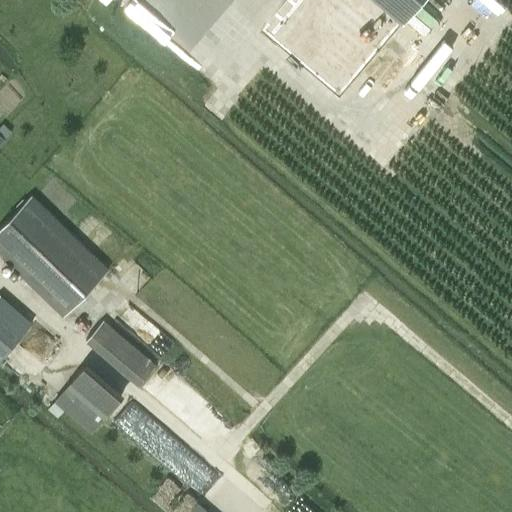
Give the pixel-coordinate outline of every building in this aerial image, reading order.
[(382,0),(405,19),(420,0),(382,0)] [(0,253),(64,315),(110,268),(33,193),(0,227),(0,253)] [(85,340),(138,385),(156,364),(103,319),(85,340)] [(0,358),(12,346),(18,339),(8,330),(0,322),(0,358)] [(90,432),(124,393),(88,361),(54,399),(90,432)] [(147,385),(200,436),(219,416),(166,366),(147,385)] [(116,418),(199,495),(215,478),(132,401),(116,418)] [(214,511),(199,500),(189,511),(214,511)]
